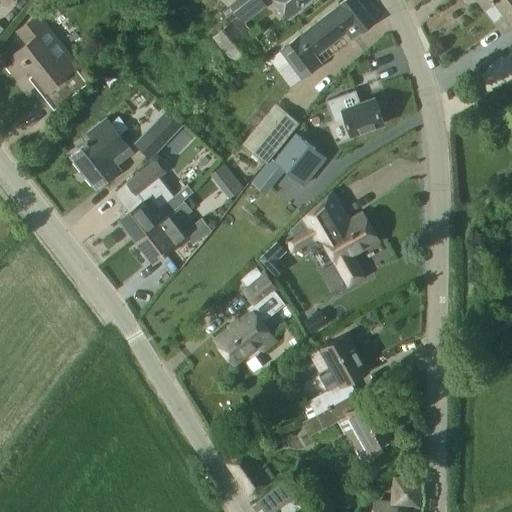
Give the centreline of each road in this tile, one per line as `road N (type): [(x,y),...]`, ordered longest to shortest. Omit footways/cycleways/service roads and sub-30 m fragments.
road 1 (residential): [(437,511),(437,134),(390,0)]
road 2 (residential): [(0,160),(118,314),(246,511)]
